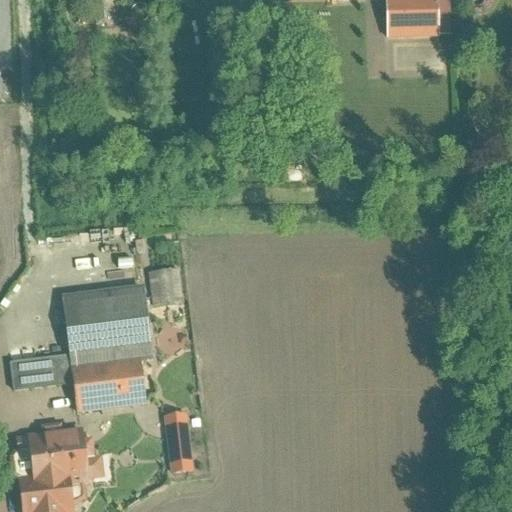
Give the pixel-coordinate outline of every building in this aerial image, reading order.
[(385,0),(386,46),(440,44),(440,42),(452,42),(451,0),(385,0)] [(183,310),(179,273),(148,277),(152,314),(183,310)] [(145,291),(61,302),(69,361),(71,377),(142,368),(155,366),(145,291)] [(71,377),(69,361),(10,369),(14,398),(73,390),(71,377)] [(142,368),(71,377),(73,390),(77,421),(147,412),(142,368)] [(194,478),(186,420),(164,423),(171,481),(194,478)] [(40,438),(22,440),(23,443),(15,444),(17,456),(14,456),(9,462),(12,480),(20,486),(22,511),(77,511),(87,506),(87,495),(92,488),(104,487),(101,461),(95,462),(92,442),(83,443),(82,433),(63,435),(62,428),(39,430),(40,438)]
